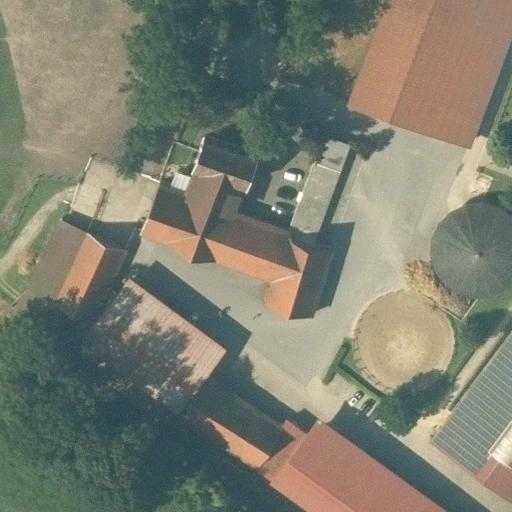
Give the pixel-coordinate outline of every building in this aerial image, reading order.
[(511,21),(511,0),(386,0),(351,97),(469,141),(511,21)] [(311,159),(340,166),(347,139),(318,132),(311,159)] [(257,154),(204,135),(193,164),(194,164),(184,190),(234,209),(244,182),(246,183),(257,154)] [(339,170),(314,161),(289,229),(287,235),(312,243),(339,170)] [(287,235),(286,235),(289,229),(234,209),(184,190),(184,189),(159,180),(140,229),(273,277),(266,300),(311,313),(330,248),(312,243),(287,235)] [(496,208),(481,204),(466,206),(453,212),(442,223),(436,236),(436,237),(434,251),(438,266),(447,278),(459,286),(474,290),(489,289),(502,283),(511,272),(511,222),(508,217),(496,208)] [(125,247),(61,217),(28,287),(93,317),(125,247)] [(212,362),(115,290),(82,335),(178,407),(204,373),(212,362)] [(511,329),(434,434),(511,491),(511,329)] [(282,424),(204,373),(178,413),(256,465),(283,425),(282,424)] [(256,465),(272,477),(306,432),(286,417),(282,424),(283,425),(256,465)] [(413,511),(306,432),(272,477),(318,511),(413,511)]
